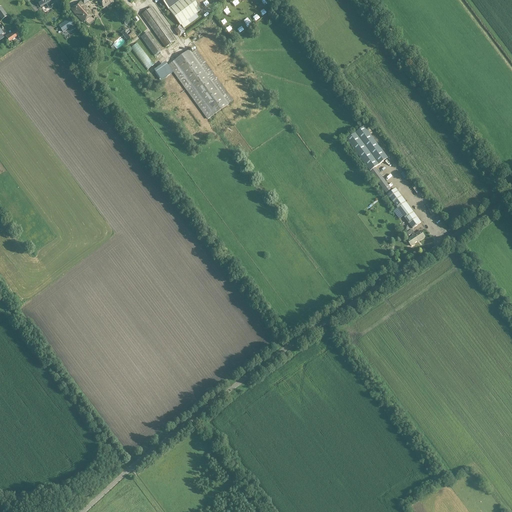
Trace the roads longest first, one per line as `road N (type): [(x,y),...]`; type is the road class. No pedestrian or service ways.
road 1 (unclassified): [(87,511),(130,468),(282,350),(511,197)]
road 2 (unclassified): [(511,192),(367,0)]
road 3 (track): [(0,302),(130,468)]
